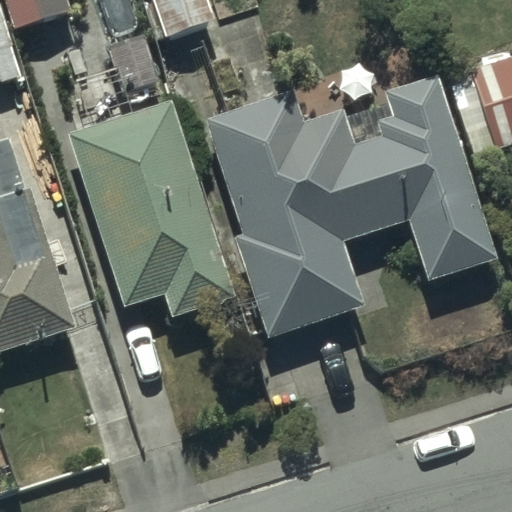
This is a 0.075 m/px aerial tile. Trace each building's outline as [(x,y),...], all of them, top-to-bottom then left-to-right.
[(0,0),(0,3),(9,34),(65,17),(59,0),(0,0)] [(201,0),(144,0),(159,44),(210,27),(201,0)] [(0,25),(0,87),(17,82),(0,25)] [(139,40),(103,51),(117,99),(154,88),(139,40)] [(511,63),(466,79),(489,156),(511,148),(511,63)] [(291,97),(200,126),(236,241),(228,243),(260,345),(359,314),(337,246),(404,225),(422,285),(490,264),(434,85),(300,127),(291,97)] [(166,107),(62,140),(117,314),(157,301),(165,327),(229,307),(166,107)] [(0,358),(68,337),(5,142),(0,143),(0,358)]
